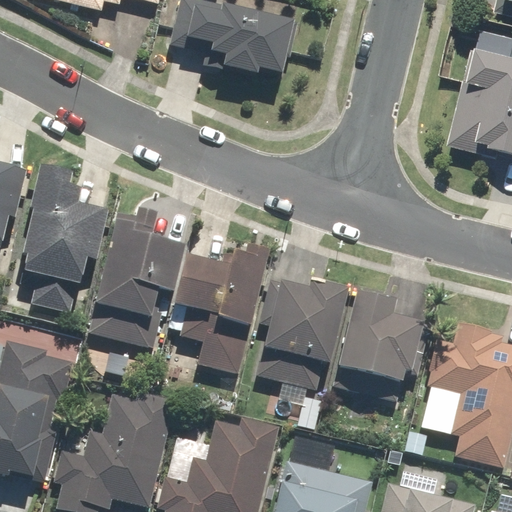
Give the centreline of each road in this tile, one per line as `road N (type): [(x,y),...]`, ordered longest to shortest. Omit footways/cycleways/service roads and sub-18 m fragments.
road 1 (residential): [(0,59),(132,127),(343,213)]
road 2 (residential): [(397,0),(343,213)]
road 3 (residential): [(343,213),(511,254)]
